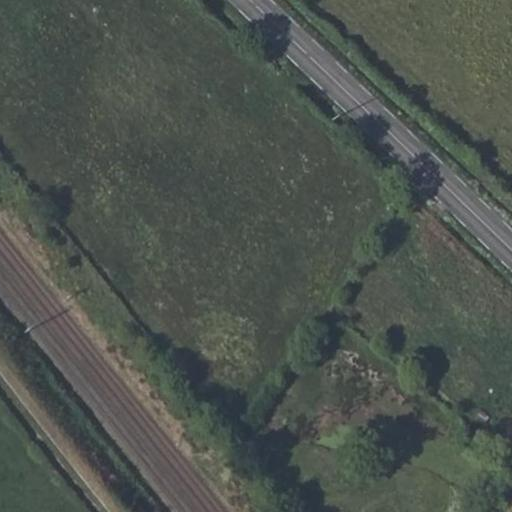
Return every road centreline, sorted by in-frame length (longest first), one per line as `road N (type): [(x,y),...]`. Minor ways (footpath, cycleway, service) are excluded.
road 1 (secondary): [(248,0),(511,253)]
road 2 (track): [(0,381),(102,511)]
